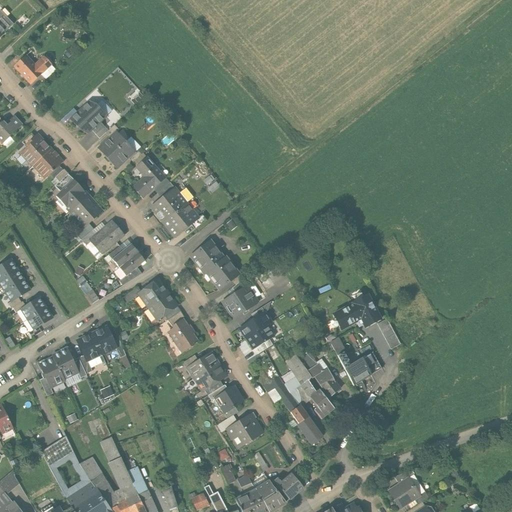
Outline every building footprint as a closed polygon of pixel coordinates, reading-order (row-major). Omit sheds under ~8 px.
[(0,27),(5,33),(14,25),(1,11),(0,11),(0,27)] [(26,56),(14,67),(30,85),(42,75),(52,66),(44,57),(34,65),(26,56)] [(56,70),(52,66),(42,75),(46,79),(56,70)] [(90,102),(71,119),(81,130),(89,134),(92,131),(101,123),(107,117),(97,105),(90,102)] [(0,123),(0,141),(2,144),(22,125),(15,116),(10,120),(12,122),(7,126),(4,121),(0,123)] [(108,131),(101,123),(92,131),(100,139),(106,133),(108,131)] [(114,125),(108,131),(106,133),(110,138),(116,132),(118,130),(114,125)] [(116,132),(110,138),(98,148),(117,169),(130,158),(135,153),(116,132)] [(16,148),(19,151),(32,140),(35,137),(32,133),(16,148)] [(21,153),(33,166),(52,149),(38,134),(35,137),(32,140),(34,142),(21,153)] [(130,158),(138,167),(147,158),(149,156),(141,147),(135,153),(130,158)] [(63,162),(52,149),(33,166),(44,179),(49,175),(59,166),(63,162)] [(145,177),(133,188),(143,199),(153,189),(166,178),(147,158),(138,167),(137,167),(145,177)] [(63,170),(59,166),(49,175),(54,179),(55,178),(63,170)] [(64,170),(63,170),(55,178),(60,182),(68,174),(64,170)] [(153,189),(158,194),(170,183),(166,178),(153,189)] [(66,210),(69,213),(89,195),(86,191),(85,192),(74,180),(56,196),(67,209),(66,210)] [(175,188),(170,183),(158,194),(161,199),(175,188)] [(150,208),(163,223),(187,203),(175,188),(161,199),(150,208)] [(103,211),(89,195),(69,213),(83,229),(89,224),(103,211)] [(199,218),(187,203),(163,223),(175,238),(199,218)] [(96,235),(89,240),(91,242),(102,255),(124,236),(111,221),(96,235)] [(237,227),(231,221),(227,224),(232,231),(237,227)] [(92,231),(94,230),(89,224),(83,229),(76,235),(81,241),(82,240),(92,231)] [(82,240),(86,246),(91,242),(89,240),(96,235),(92,231),(82,240)] [(211,240),(191,256),(206,275),(207,274),(218,266),(216,264),(225,257),(211,240)] [(119,247),(123,252),(131,245),(127,241),(119,247)] [(113,260),(120,268),(138,254),(131,245),(123,252),(113,260)] [(145,262),(138,254),(120,268),(126,277),(137,268),(145,262)] [(227,256),(225,257),(216,264),(218,266),(207,274),(220,290),(232,280),(241,273),(227,256)] [(0,280),(18,270),(11,260),(0,266),(0,280)] [(75,274),(80,277),(84,269),(78,267),(75,274)] [(141,274),(137,268),(126,277),(120,282),(123,286),(141,274)] [(24,280),(18,270),(0,280),(0,283),(5,292),(24,280)] [(242,272),(241,273),(232,280),(236,285),(243,280),(246,277),(242,272)] [(89,284),(83,276),(76,281),(83,289),(89,284)] [(30,290),(24,280),(5,292),(11,302),(18,298),(30,290)] [(236,285),(233,288),(227,292),(230,297),(248,286),(243,280),(236,285)] [(139,295),(148,308),(168,294),(159,281),(142,293),(139,295)] [(230,297),(223,302),(233,319),(258,303),(248,286),(230,297)] [(127,303),(139,295),(142,293),(138,288),(124,298),(127,303)] [(86,295),(92,305),(99,301),(92,291),(86,295)] [(177,307),(168,294),(148,308),(157,321),(164,316),(177,307)] [(353,304),(334,314),(342,330),(362,319),(366,328),(382,320),(369,294),(352,303),(353,304)] [(11,309),(13,308),(21,303),(18,298),(11,302),(8,304),(11,309)] [(21,310),(27,321),(46,309),(40,299),(26,307),(21,310)] [(16,313),(21,310),(26,307),(23,302),(21,303),(13,308),(16,313)] [(271,302),(262,308),(265,313),(271,309),(271,302)] [(164,316),(168,320),(180,312),(177,307),(164,316)] [(254,320),(265,313),(262,308),(251,315),(254,320)] [(53,319),(46,309),(27,321),(34,331),(39,328),(53,319)] [(185,318),(180,312),(168,320),(173,327),(184,320),(185,318)] [(240,329),(246,339),(267,326),(271,323),(265,313),(254,320),(240,329)] [(184,320),(173,327),(174,329),(168,333),(182,354),(199,342),(194,335),(196,333),(190,326),(189,327),(184,320)] [(400,345),(387,320),(377,325),(391,350),(400,345)] [(246,339),(253,350),(255,349),(269,340),(274,336),(267,326),(246,339)] [(107,327),(92,334),(102,356),(116,349),(117,349),(114,342),(107,327)] [(41,332),(39,328),(34,331),(29,334),(32,338),(41,332)] [(128,338),(125,332),(118,335),(121,341),(128,338)] [(330,343),(338,357),(344,354),(342,351),(358,342),(352,332),(330,343)] [(88,362),(102,356),(92,334),(77,341),(84,357),(87,363),(88,362)] [(119,340),(114,342),(117,349),(116,349),(121,359),(126,356),(119,340)] [(272,345),(269,340),(255,349),(258,354),(272,345)] [(52,356),(54,358),(64,381),(78,374),(73,362),(67,349),(52,356)] [(187,367),(194,379),(219,364),(212,352),(198,361),(187,367)] [(300,361),(308,372),(318,365),(310,354),(300,361)] [(338,357),(345,370),(350,368),(347,363),(348,362),(344,354),(338,357)] [(184,362),(187,367),(198,361),(195,356),(184,362)] [(302,386),(312,378),(308,372),(300,361),(296,356),(286,362),(291,371),(302,386)] [(84,357),(79,359),(86,375),(92,372),(88,362),(87,363),(84,357)] [(65,383),(64,381),(54,358),(39,365),(45,378),(51,389),(65,383)] [(87,376),(86,375),(79,359),(73,362),(78,374),(81,379),(87,376)] [(362,361),(350,368),(345,370),(354,386),(371,377),(362,361)] [(227,376),(219,364),(194,379),(202,392),(205,390),(220,381),(227,376)] [(323,371),(318,365),(308,372),(312,378),(313,379),(314,378),(323,371)] [(328,368),(323,371),(314,378),(324,391),(322,392),(328,401),(342,390),(335,381),(328,368)] [(297,390),(302,387),(302,386),(291,371),(286,375),(297,390)] [(275,404),(281,399),(290,393),(278,377),(264,388),(275,404)] [(53,395),(51,389),(45,378),(39,381),(47,397),(53,395)] [(303,406),(312,400),(311,398),(321,391),(322,392),(324,391),(314,378),(313,379),(312,378),(302,386),(302,387),(297,390),(300,394),(306,402),(302,404),(303,406)] [(205,390),(208,396),(223,386),(220,381),(205,390)] [(225,385),(223,386),(208,396),(212,402),(216,399),(215,398),(228,390),(225,385)] [(228,390),(215,398),(216,399),(225,414),(235,408),(245,402),(235,386),(228,390)] [(328,401),(322,392),(321,391),(311,398),(312,400),(319,409),(316,412),(323,421),(336,411),(328,401)] [(106,399),(103,392),(97,395),(100,402),(106,399)] [(281,399),(292,414),(300,408),(290,393),(281,399)] [(1,406),(0,406),(0,429),(0,430),(3,434),(13,429),(1,406)] [(225,414),(228,419),(234,416),(238,413),(235,408),(225,414)] [(292,414),(300,425),(308,419),(300,408),(292,414)] [(263,433),(251,413),(237,421),(226,429),(227,430),(238,449),(263,433)] [(221,433),(227,430),(226,429),(237,421),(234,416),(228,419),(217,426),(221,433)] [(320,435),(308,419),(300,425),(311,441),(320,435)] [(77,432),(67,437),(71,447),(82,441),(77,432)] [(110,511),(109,510),(117,502),(115,494),(92,459),(80,465),(64,438),(41,453),(75,511),(110,511)] [(100,443),(109,465),(121,460),(111,439),(100,443)] [(229,457),(225,450),(218,454),(222,461),(229,457)] [(253,456),(264,473),(269,470),(258,453),(253,456)] [(145,511),(138,497),(127,473),(121,460),(109,465),(121,491),(115,494),(117,502),(119,508),(110,511),(145,511)] [(229,466),(221,469),(228,486),(236,482),(229,466)] [(127,473),(138,497),(148,492),(138,468),(127,473)] [(0,496),(4,494),(6,496),(19,485),(15,478),(13,471),(0,482),(0,496)] [(274,482),(290,501),(304,489),(291,475),(282,483),(278,479),(274,482)] [(252,484),(248,476),(238,480),(241,488),(252,484)] [(407,479),(387,492),(399,510),(403,507),(419,497),(411,485),(407,479)] [(269,481),(256,489),(269,511),(272,511),(286,504),(269,481)] [(417,482),(411,485),(419,497),(403,507),(405,511),(407,511),(421,503),(428,499),(417,482)] [(205,490),(216,511),(227,511),(221,499),(222,495),(219,491),(215,490),(213,486),(205,490)] [(172,489),(163,491),(169,511),(178,508),(172,489)] [(241,511),(269,511),(256,489),(235,500),(240,510),(241,511)] [(157,511),(148,492),(138,497),(145,511),(157,511)] [(11,502),(6,496),(4,494),(0,496),(0,511),(20,511),(12,501),(11,502)] [(191,500),(197,511),(209,507),(203,495),(197,498),(191,500)] [(342,504),(332,509),(334,511),(362,511),(359,507),(357,508),(354,503),(344,508),(342,504)] [(418,511),(425,508),(421,503),(407,511),(418,511)]
